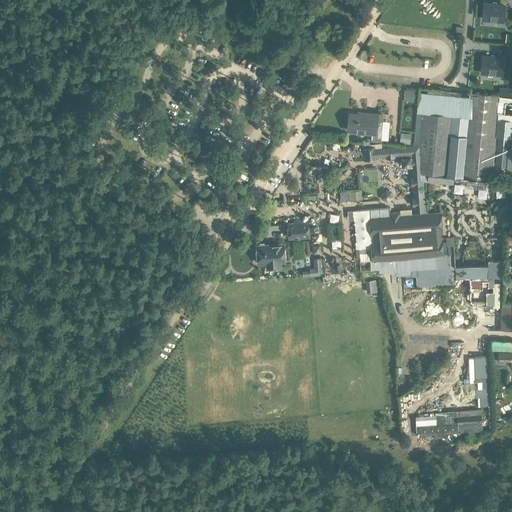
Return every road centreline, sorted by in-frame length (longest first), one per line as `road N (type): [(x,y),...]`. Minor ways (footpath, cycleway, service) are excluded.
road 1 (track): [(307,109),(187,36),(162,44),(138,104),(121,109),(99,141),(101,161),(117,173),(164,195),(220,187),(238,169),(262,118),(295,127)]
road 2 (track): [(377,0),(209,261)]
road 3 (track): [(209,261),(48,511)]
